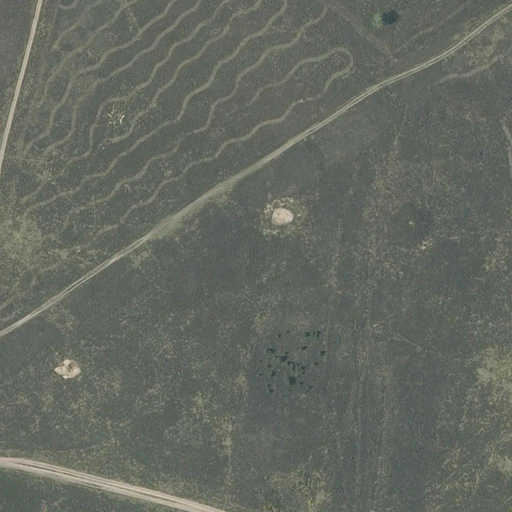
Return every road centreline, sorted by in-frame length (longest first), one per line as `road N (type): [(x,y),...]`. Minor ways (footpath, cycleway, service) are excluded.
road 1 (track): [(0,336),(378,89),(457,49),(511,3)]
road 2 (unknown): [(37,0),(0,166)]
